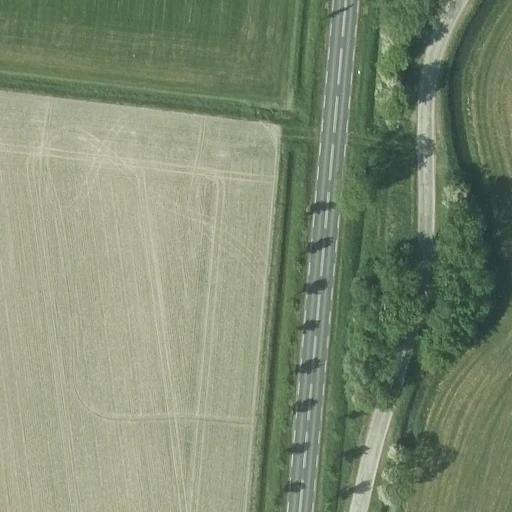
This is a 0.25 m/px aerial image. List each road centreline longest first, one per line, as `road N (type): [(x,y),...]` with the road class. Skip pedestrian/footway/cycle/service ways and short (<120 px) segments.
road 1 (unclassified): [(357,511),(417,311),(426,88),(457,0)]
road 2 (primary): [(294,511),(340,0)]
